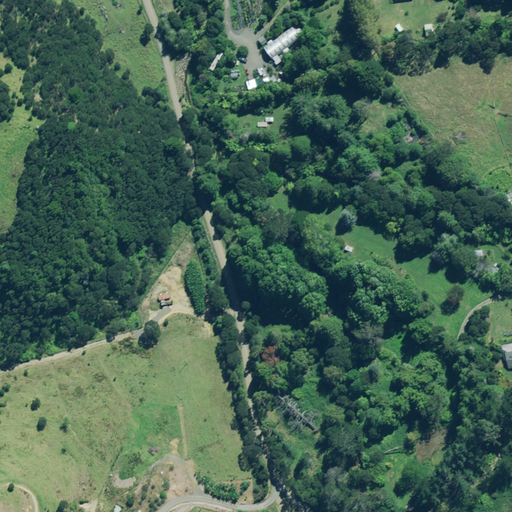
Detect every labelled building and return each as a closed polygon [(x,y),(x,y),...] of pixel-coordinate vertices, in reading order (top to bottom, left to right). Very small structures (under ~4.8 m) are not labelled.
[(268,44),(269,46),(264,49),(277,66),(282,62),(279,57),(285,53),(286,55),(290,52),(288,49),(302,39),(292,26),(286,31),(287,32),(276,40),(275,39),(268,44)] [(267,43),(264,38),(259,41),(263,47),(267,43)] [(224,55),(220,53),(211,70),(215,72),(224,55)] [(324,72),(320,66),(312,72),(317,78),(324,72)] [(278,81),(274,75),(264,80),(267,87),(278,81)] [(341,232),(337,236),(343,242),(346,238),(341,232)] [(191,448),(193,454),(222,443),(220,437),(191,448)] [(213,491),(199,491),(199,498),(213,497),(229,501),(231,495),(213,491)]
